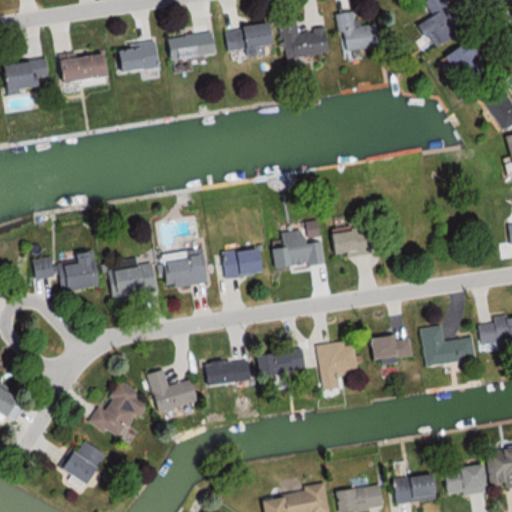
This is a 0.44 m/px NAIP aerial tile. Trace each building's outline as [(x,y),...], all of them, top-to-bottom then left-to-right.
[(426,33),(435,46),(461,30),(442,0),(422,0),(418,3),(427,16),(410,27),(418,38),(426,33)] [(371,47),(369,24),(353,26),(351,11),(331,13),(335,52),(371,47)] [(279,58),(322,52),(319,28),(293,32),(291,18),(274,21),(279,58)] [(217,31),(222,54),(265,44),(260,22),(217,31)] [(161,36),(163,59),(211,54),(209,32),(161,36)] [(459,92),(484,80),(465,41),(440,53),(459,92)] [(109,73),(153,68),(150,43),(107,48),(109,73)] [(49,59),(52,82),(98,76),(95,54),(49,59)] [(0,62),(0,88),(44,83),(41,58),(0,62)] [(511,133),(502,135),(509,184),(511,183),(511,133)] [(320,263),(316,221),(300,222),(301,230),(275,233),(276,246),(267,247),(269,268),(320,263)] [(511,223),(502,224),(502,255),(511,255),(511,240),(511,223)] [(360,228),(323,232),(325,256),(362,252),(360,228)] [(160,289),(205,282),(200,248),(155,255),(160,289)] [(218,278),(253,275),(252,249),(216,251),(218,278)] [(95,287),(90,251),(68,253),(69,262),(50,265),(49,257),(29,259),(31,279),(52,277),(54,292),(95,287)] [(152,292),(149,264),(104,269),(107,297),(152,292)] [(511,317),(474,320),(476,346),(511,343),(511,317)] [(420,366),(469,361),(466,337),(439,340),(437,325),(416,328),(420,366)] [(363,360),(406,359),(405,336),(363,337),(363,360)] [(352,374),(349,341),(312,345),(317,395),(339,392),(338,375),(352,374)] [(247,355),(249,376),(301,371),(299,349),(247,355)] [(198,362),(198,384),(244,384),(244,362),(198,362)] [(193,400),(187,379),(165,386),(160,369),(142,374),(152,412),(193,400)] [(87,422),(115,441),(142,401),(114,382),(87,422)] [(100,454),(79,440),(68,455),(63,452),(51,469),(77,487),(100,454)] [(511,463),(510,448),(480,451),(485,490),(511,486),(511,463)] [(479,491),(474,463),(438,470),(443,498),(479,491)] [(386,478),(389,503),(433,499),(431,474),(386,478)] [(323,511),(319,483),(299,486),(300,492),(255,499),(256,511),(323,511)] [(332,511),(378,510),(377,488),(331,488),(332,511)]
